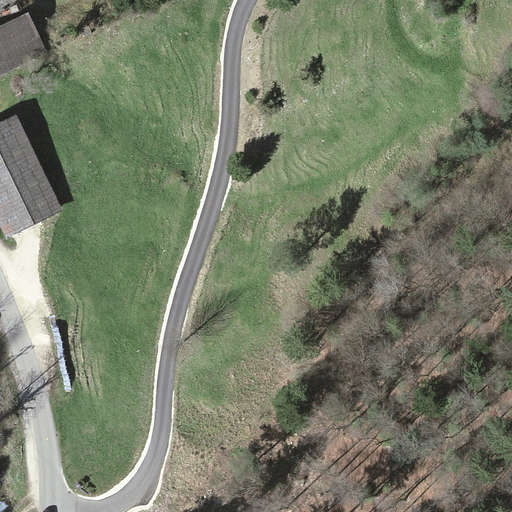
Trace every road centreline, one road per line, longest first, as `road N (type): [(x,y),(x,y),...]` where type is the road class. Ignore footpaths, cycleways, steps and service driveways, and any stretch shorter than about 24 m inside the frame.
road 1 (unclassified): [(99,511),(131,494),(157,454),(179,307),(224,162),(236,26),(247,0)]
road 2 (tertiary): [(0,292),(41,411),(52,511)]
